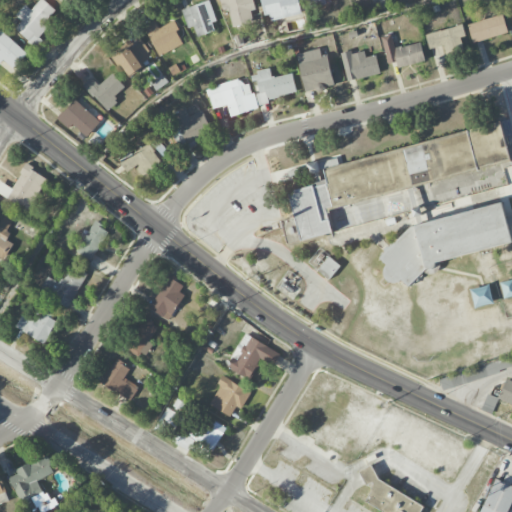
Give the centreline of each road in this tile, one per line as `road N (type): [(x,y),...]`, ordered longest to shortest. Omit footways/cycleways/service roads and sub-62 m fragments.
road 1 (residential): [(511,70),(254,143),(209,171),(159,229),(59,387),(0,437)]
road 2 (secondary): [(0,101),(285,327),(511,439)]
road 3 (residential): [(229,492),(0,349)]
road 4 (residential): [(319,348),(213,511)]
road 5 (residential): [(0,143),(126,0)]
road 6 (residential): [(22,420),(171,511)]
